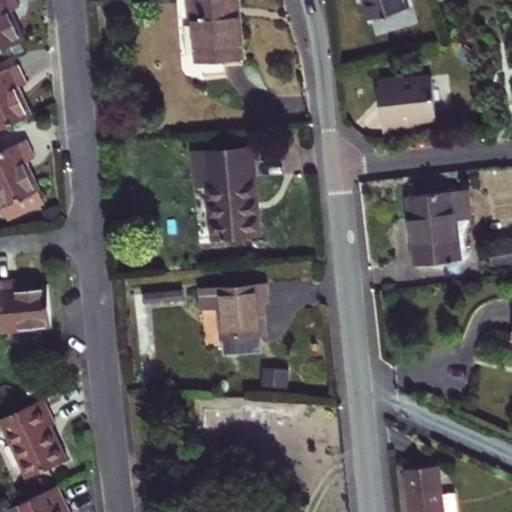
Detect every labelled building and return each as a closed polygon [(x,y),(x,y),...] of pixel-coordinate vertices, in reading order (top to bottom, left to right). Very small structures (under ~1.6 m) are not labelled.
[(0,0),(0,51),(24,40),(11,12),(21,8),(17,0),(0,0)] [(242,59),(236,0),(187,0),(189,17),(194,17),(198,63),(242,59)] [(363,0),(369,19),(408,8),(405,0),(363,0)] [(458,53),(468,62),(475,55),(465,46),(458,53)] [(0,130),(31,116),(17,88),(27,83),(19,65),(0,73),(0,130)] [(383,115),(385,132),(422,128),(421,120),(437,119),(432,78),(415,80),(415,76),(379,80),(381,97),(386,102),(388,114),(383,115)] [(0,151),(0,201),(9,221),(45,204),(25,162),(35,157),(26,140),(0,151)] [(214,237),(259,233),(252,148),(195,153),(197,174),(209,173),(214,237)] [(467,189),(408,196),(416,265),(461,260),(461,257),(463,257),(465,255),(466,254),(467,252),(465,234),(471,219),(467,189)] [(495,264),(511,261),(511,245),(493,249),(495,264)] [(0,312),(2,331),(53,326),(49,287),(18,289),(17,279),(0,280),(0,312)] [(220,307),(223,339),(262,335),(259,304),(269,303),(267,284),(201,290),(203,308),(220,307)] [(184,300),(183,291),(134,296),(142,375),(151,375),(144,304),(184,300)] [(291,371),(265,371),(265,386),(291,386),(291,371)] [(30,391),(36,402),(44,398),(49,396),(44,385),(30,391)] [(44,398),(36,402),(1,419),(29,477),(66,459),(50,426),(56,423),(44,398)] [(457,511),(455,493),(443,495),(439,465),(406,469),(411,511),(457,511)] [(70,511),(58,485),(26,501),(31,511),(70,511)]
